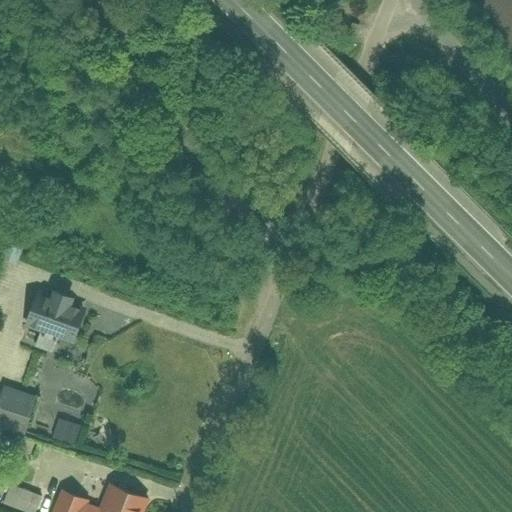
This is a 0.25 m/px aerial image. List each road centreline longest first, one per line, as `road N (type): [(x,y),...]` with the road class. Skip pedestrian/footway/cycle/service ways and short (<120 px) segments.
road 1 (primary): [(511,270),(232,0)]
road 2 (unclassified): [(286,245),(250,224),(219,191),(98,0)]
road 3 (unclassified): [(184,511),(286,245)]
road 4 (unclassified): [(286,245),(381,0)]
road 5 (residential): [(395,0),(511,134)]
